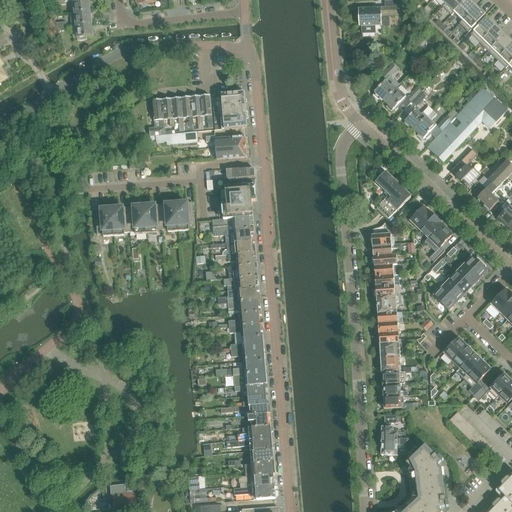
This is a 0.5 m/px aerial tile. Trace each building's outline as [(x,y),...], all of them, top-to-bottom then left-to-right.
[(83,0),(73,1),(75,15),(90,13),(90,11),(91,11),(90,6),(88,0),(83,0)] [(169,0),(160,0),(161,8),(170,7),(169,0)] [(450,0),(443,8),(451,16),(467,0),(450,0)] [(468,0),(467,0),(451,16),(452,16),(454,14),(462,22),(460,24),(477,7),(472,2),(471,3),(468,0)] [(362,27),(362,34),(375,34),(375,27),(381,27),(389,27),(389,16),(399,16),(399,8),(396,8),(396,2),(385,2),(385,9),(361,9),(361,27),(362,27)] [(477,7),(460,24),(469,33),(482,20),(485,16),(482,13),(477,7)] [(76,27),(88,26),(92,25),(92,24),(92,18),(91,18),(90,13),(75,15),(70,15),(72,27),(76,27)] [(484,22),(471,35),(480,44),(497,27),(492,22),(491,22),(487,18),(484,22)] [(87,38),(88,38),(93,37),(93,36),(94,36),(93,31),(92,31),(92,25),(88,26),(76,27),(78,42),(87,41),(87,38)] [(497,27),(480,44),(488,52),(505,35),(501,32),(502,32),(497,27)] [(419,47),(427,38),(422,33),(419,36),(418,36),(416,39),(413,42),(419,47)] [(505,35),(488,52),(497,61),(511,45),(511,41),(509,39),(505,35)] [(441,40),(439,41),(433,49),(437,52),(445,44),(441,40)] [(511,45),(497,61),(506,69),(508,66),(511,62),(511,45)] [(383,76),(387,80),(390,77),(397,69),(393,65),(383,76)] [(459,73),(453,79),(458,84),(464,78),(459,73)] [(384,102),(397,89),(400,86),(390,77),(387,80),(374,93),(375,94),(374,96),(378,100),(380,98),(384,102)] [(397,89),(384,102),(388,106),(387,108),(391,112),(393,110),(393,111),(395,110),(395,111),(398,109),(402,113),(412,103),(422,92),(416,87),(408,96),(406,95),(405,96),(400,92),(403,89),(400,86),(397,89)] [(445,162),(445,161),(482,122),(491,130),(507,112),(483,89),(458,116),(452,121),(442,133),(427,148),(435,155),(435,156),(436,156),(440,160),(442,158),(445,161),(444,161),(445,162)] [(422,92),(412,103),(416,107),(426,96),(423,93),(422,92)] [(220,103),(220,107),(223,107),(246,105),(245,93),(219,95),(220,103)] [(202,117),(208,117),(209,130),(213,129),(210,96),(200,97),(202,117)] [(193,118),(194,131),(199,130),(204,130),(202,117),(200,97),(191,98),(193,118)] [(183,119),(188,119),(189,123),(184,124),(184,132),(189,131),(194,131),(193,118),(191,98),(181,99),(183,119)] [(184,124),(183,119),(181,99),(172,100),(174,120),(179,119),(180,132),(184,132),(184,124)] [(164,121),(169,120),(170,127),(174,127),(174,120),(172,100),(162,101),(164,121)] [(165,132),(164,121),(162,101),(152,102),(155,129),(150,129),(150,137),(165,136),(165,132)] [(246,105),(223,107),(223,113),(224,119),(247,116),(246,105)] [(410,117),(405,122),(406,123),(404,124),(409,129),(410,127),(414,131),(433,112),(429,108),(421,116),(414,109),(408,115),(410,117)] [(452,121),(458,116),(453,110),(447,116),(452,121)] [(433,112),(414,131),(419,135),(417,137),(422,141),(424,139),(424,140),(425,138),(427,139),(426,140),(432,135),(430,133),(436,127),(431,122),(437,115),(433,112)] [(224,119),(221,119),(222,131),(225,130),(245,128),(246,128),(248,128),(247,116),(224,119)] [(452,121),(447,116),(437,127),(442,133),(452,121)] [(165,136),(150,137),(150,145),(167,143),(167,146),(198,143),(197,133),(175,135),(165,136)] [(207,143),(216,142),(216,149),(246,146),(245,137),(244,137),(216,139),(215,137),(207,138),(207,143)] [(246,146),(216,149),(217,160),(217,161),(246,158),(247,158),(246,146)] [(452,171),(453,172),(458,176),(456,178),(467,189),(480,176),(469,165),(478,156),(472,151),(452,171)] [(145,161),(137,162),(138,169),(146,169),(145,161)] [(478,199),(490,211),(499,202),(491,195),(497,189),(497,190),(508,178),(511,181),(511,166),(507,161),(503,166),(499,162),(484,177),(492,185),(487,190),(486,190),(478,199)] [(253,169),(253,170),(239,171),(239,170),(227,171),(228,180),(254,178),(254,169),(253,169)] [(411,198),(399,186),(386,174),(377,183),(390,196),(377,209),(389,220),(411,198)] [(229,180),(230,185),(224,186),(225,189),(255,186),(254,178),(228,180),(229,180)] [(222,205),(223,219),(223,221),(225,221),(253,218),(252,202),(257,202),(255,186),(225,189),(227,204),(222,205)] [(177,205),(179,232),(190,231),(189,229),(195,229),(193,203),(177,205)] [(179,232),(177,205),(161,206),(162,231),(168,231),(168,233),(179,232)] [(144,207),(146,235),(157,234),(157,231),(162,231),(161,206),(144,207)] [(507,228),(511,223),(511,208),(510,206),(498,219),(507,228)] [(146,235),(144,207),(128,208),(130,233),(135,233),(136,235),(146,235)] [(112,209),(114,237),(125,236),(125,234),(130,233),(128,208),(112,209)] [(411,222),(421,232),(434,218),(424,208),(411,222)] [(114,237),(112,209),(96,211),(97,236),(103,235),(103,238),(114,237)] [(237,232),(255,231),(253,218),(225,221),(223,221),(212,222),(213,229),(213,234),(226,233),(237,232)] [(429,240),(442,226),(434,218),(421,232),(429,240)] [(371,243),(373,244),(373,247),(374,247),(392,246),(394,246),(395,246),(394,236),(391,236),(390,229),(385,224),(381,228),(372,231),(373,237),(373,238),(372,238),(370,239),(371,243)] [(442,226),(425,243),(435,253),(430,259),(434,263),(445,252),(441,248),(452,236),(442,226)] [(227,245),(256,242),(255,236),(255,231),(237,232),(226,233),(226,237),(227,245)] [(225,251),(223,254),(223,257),(228,256),(256,254),(256,242),(227,245),(227,248),(227,251),(225,251)] [(392,246),(374,247),(374,258),(392,256),(392,246)] [(236,263),(237,268),(257,266),(257,260),(257,255),(256,254),(228,256),(228,260),(228,263),(236,263)] [(392,256),(374,258),(375,268),(393,267),(396,266),(397,266),(396,256),(392,256)] [(484,269),(486,267),(478,259),(476,261),(472,258),(464,266),(480,280),(487,272),(484,269)] [(461,263),(454,270),(472,288),(480,280),(461,263)] [(258,278),(257,266),(237,268),(229,269),(229,275),(230,280),(258,278)] [(393,267),(375,268),(376,278),(394,277),(393,267)] [(457,274),(449,281),(465,296),(472,288),(454,270),(453,271),(457,274)] [(394,277),(376,278),(377,288),(400,286),(399,276),(394,277)] [(230,280),(224,281),(224,287),(228,287),(229,292),(242,291),(259,290),(259,284),(259,279),(258,278),(230,280)] [(439,285),(438,286),(457,304),(465,296),(449,281),(447,284),(442,289),(439,285)] [(400,286),(377,288),(376,288),(377,298),(400,296),(400,286)] [(438,286),(431,294),(449,312),(457,304),(438,286)] [(229,299),(228,299),(228,304),(230,304),(261,302),(260,297),(259,290),(242,291),(229,292),(229,299)] [(492,306),(500,313),(511,300),(511,296),(506,290),(492,306)] [(400,296),(377,298),(378,315),(379,315),(397,313),(397,305),(401,305),(400,296)] [(511,300),(500,313),(507,321),(511,316),(511,300)] [(230,304),(228,304),(229,309),(229,311),(239,310),(239,316),(244,315),(262,314),(261,307),(261,302),(230,304)] [(397,313),(379,315),(379,325),(379,326),(398,324),(398,323),(397,318),(402,318),(402,313),(398,313),(397,313)] [(227,326),(219,326),(219,329),(230,328),(263,326),(262,321),(262,314),(244,315),(239,316),(239,321),(236,321),(229,322),(230,326),(227,326)] [(426,332),(433,325),(429,321),(427,321),(421,327),(426,332)] [(398,324),(379,326),(377,327),(378,331),(380,333),(380,335),(380,336),(399,335),(401,334),(401,330),(398,330),(398,324)] [(263,326),(230,328),(230,335),(235,334),(242,334),(242,339),(264,338),(263,331),(263,330),(263,326)] [(399,335),(380,336),(381,345),(380,345),(380,346),(402,344),(406,344),(406,341),(402,341),(401,340),(399,340),(399,335)] [(265,350),(264,338),(242,339),(242,346),(231,347),(232,350),(232,352),(265,350)] [(445,355),(441,358),(449,366),(452,362),(467,347),(459,339),(444,354),(445,355)] [(402,344),(380,346),(381,359),(400,357),(403,357),(402,344)] [(467,347),(452,362),(460,369),(456,373),(457,373),(475,355),(467,347)] [(265,350),(232,352),(232,359),(243,358),(244,357),(247,356),(247,363),(266,362),(265,350)] [(475,355),(457,373),(464,381),(482,362),(475,355)] [(400,357),(381,359),(382,374),(399,373),(401,373),(400,357)] [(238,370),(234,371),(234,376),(267,374),(266,362),(247,363),(237,364),(238,370)] [(482,362),(464,381),(472,389),(469,392),(474,397),(485,386),(480,381),(491,370),(482,362)] [(399,373),(382,374),(383,386),(403,385),(405,385),(405,373),(399,373)] [(267,374),(234,376),(235,382),(235,388),(268,385),(267,374)] [(499,397),(511,383),(511,382),(504,375),(490,391),(485,386),(474,397),(479,402),(489,392),(496,400),(499,397)] [(511,399),(511,383),(499,397),(507,405),(511,399)] [(268,396),(268,385),(235,388),(235,392),(243,392),(243,398),(249,398),(268,396)] [(383,398),(401,397),(403,397),(408,397),(407,393),(403,393),(403,385),(383,386),(383,398)] [(249,403),(243,403),(244,408),(269,406),(268,396),(249,398),(249,403)] [(384,410),(412,409),(412,404),(404,405),(403,397),(401,397),(383,398),(384,410)] [(242,408),(235,408),(235,413),(244,413),(245,418),(249,417),(270,416),(270,415),(269,406),(244,408),(242,408)] [(449,421),(454,426),(462,417),(458,413),(449,421)] [(252,429),(271,428),(270,416),(249,417),(249,423),(251,423),(252,429)] [(397,416),(385,417),(385,424),(385,425),(398,424),(397,416)] [(462,417),(454,426),(458,430),(466,421),(462,417)] [(466,421),(458,430),(462,434),(470,425),(466,421)] [(470,425),(462,434),(466,438),(474,429),(470,425)] [(271,428),(252,429),(249,430),(244,430),(245,436),(238,436),(238,437),(238,442),(239,442),(272,440),(271,428)] [(382,428),(382,443),(397,442),(397,440),(399,440),(399,439),(406,440),(406,438),(406,433),(397,433),(393,432),(393,430),(392,430),(392,428),(385,428),(382,428)] [(474,429),(466,438),(470,442),(479,433),(474,429)] [(479,433),(470,442),(475,446),(483,438),(479,433)] [(483,438),(475,446),(479,450),(487,442),(483,438)] [(382,443),(382,456),(397,457),(398,449),(404,449),(404,447),(409,454),(417,448),(416,448),(408,440),(406,440),(399,439),(399,440),(397,440),(397,442),(382,443)] [(227,443),(227,449),(239,448),(251,447),(251,453),(273,452),(272,440),(239,442),(227,443)] [(487,442),(479,450),(483,455),(492,446),(487,442)] [(394,511),(447,511),(449,511),(448,503),(446,503),(442,470),(447,465),(440,457),(438,459),(425,445),(401,469),(409,477),(411,498),(396,511),(394,511)] [(273,452),(251,454),(252,465),(274,464),(273,452)] [(274,464),(252,465),(253,477),(274,476),(276,476),(274,464)] [(253,477),(239,479),(239,484),(240,484),(241,490),(275,488),(275,487),(276,485),(276,482),(274,480),(274,476),(253,477)] [(491,511),(511,511),(511,478),(499,492),(505,498),(491,511)] [(125,486),(110,487),(111,497),(112,496),(113,511),(129,511),(138,511),(136,494),(135,494),(135,488),(126,489),(125,486)] [(276,500),(276,499),(277,497),(277,494),(275,492),(275,488),(240,491),(234,491),(235,497),(257,496),(257,501),(276,500)]
